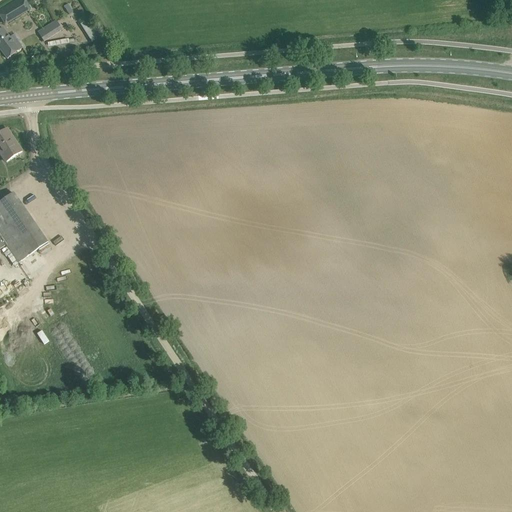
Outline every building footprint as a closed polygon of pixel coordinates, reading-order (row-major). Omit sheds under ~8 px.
[(29,10),(23,0),(17,0),(0,10),(0,16),(5,25),(24,14),(24,13),(29,10)] [(64,7),(69,15),(73,12),(68,4),(64,7)] [(56,21),(38,33),(44,42),(62,31),(56,21)] [(10,38),(3,29),(0,30),(0,49),(8,59),(23,48),(13,36),(10,38)] [(7,129),(0,133),(0,152),(6,162),(22,152),(7,129)] [(0,236),(19,263),(48,243),(13,193),(0,202),(0,236)]
